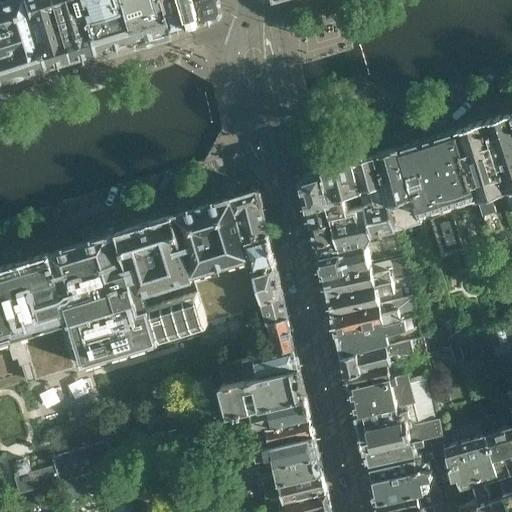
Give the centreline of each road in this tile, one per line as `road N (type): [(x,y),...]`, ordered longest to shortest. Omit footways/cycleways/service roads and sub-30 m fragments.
road 1 (unclassified): [(360,511),(277,164)]
road 2 (residential): [(0,248),(277,164)]
road 3 (residential): [(251,22),(0,99)]
road 4 (residential): [(277,164),(511,93)]
road 5 (unclassified): [(251,22),(236,82),(250,139),(277,164)]
road 6 (unclassified): [(277,164),(286,142),(282,114),(268,44),(251,22)]
